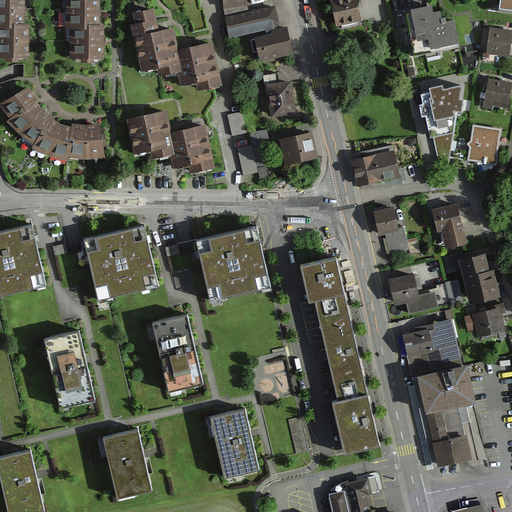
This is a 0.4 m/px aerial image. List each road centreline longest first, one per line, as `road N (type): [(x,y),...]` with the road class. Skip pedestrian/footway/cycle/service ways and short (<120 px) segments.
road 1 (residential): [(347,200),(0,202)]
road 2 (secondary): [(416,494),(347,200)]
road 3 (secondary): [(347,200),(300,0)]
road 4 (residential): [(479,187),(446,184),(347,200)]
road 5 (unknown): [(507,481),(485,351)]
